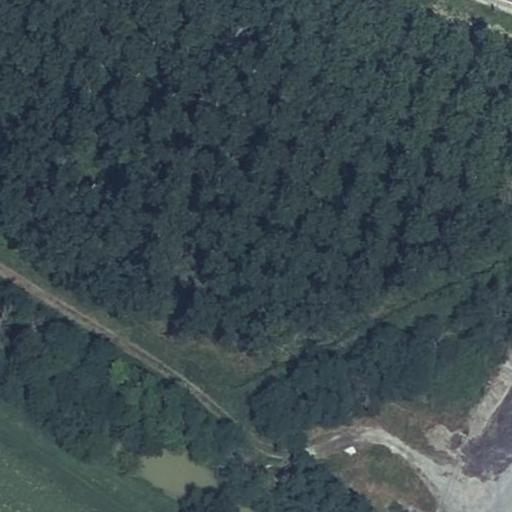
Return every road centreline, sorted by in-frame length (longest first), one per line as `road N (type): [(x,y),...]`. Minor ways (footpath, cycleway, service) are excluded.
road 1 (track): [(491,511),(430,438),(403,430),(289,447),(261,441),(0,274)]
road 2 (track): [(0,425),(128,511)]
